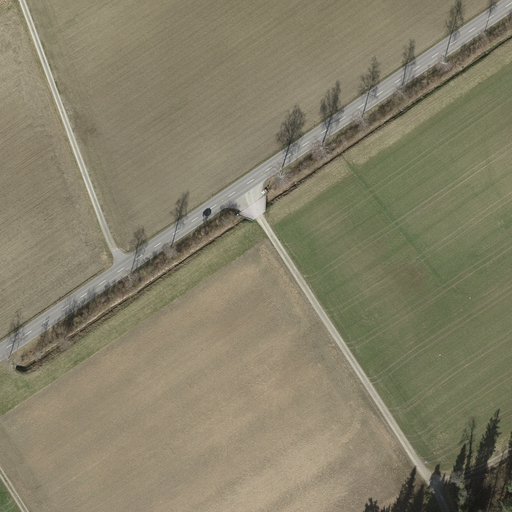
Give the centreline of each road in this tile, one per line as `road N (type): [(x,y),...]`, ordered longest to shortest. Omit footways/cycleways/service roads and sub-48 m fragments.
road 1 (secondary): [(0,354),(511,2)]
road 2 (track): [(241,189),(447,511)]
road 3 (track): [(119,271),(21,0)]
